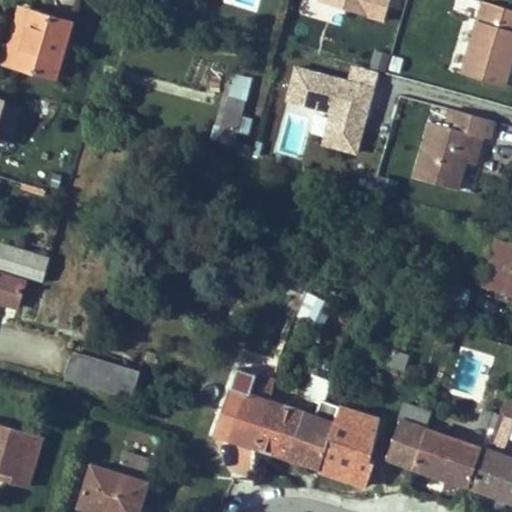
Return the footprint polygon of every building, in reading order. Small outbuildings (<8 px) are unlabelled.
[(317,0),(385,16),(389,0),(317,0)] [(504,85),(511,59),(511,9),(484,1),(463,73),(504,85)] [(14,66),(31,10),(21,7),(5,63),(14,66)] [(56,78),(72,22),(31,10),(14,66),(56,78)] [(356,151),(376,82),(295,59),(284,97),(328,109),(319,141),(356,151)] [(247,133),(250,118),(240,115),(244,101),(250,79),(236,75),(233,85),(222,126),(237,130),(247,133)] [(222,126),(233,85),(227,83),(213,139),(219,140),(222,126)] [(250,118),(254,103),(244,101),(240,115),(250,118)] [(465,160),(473,133),(483,136),(490,138),(495,121),(452,108),(447,126),(432,122),(416,177),(457,189),(465,160)] [(16,112),(4,109),(0,128),(0,130),(12,133),(16,112)] [(233,144),(237,130),(222,126),(219,140),(233,144)] [(475,163),(483,136),(473,133),(465,160),(475,163)] [(511,244),(499,240),(485,286),(511,293),(511,244)] [(0,268),(43,282),(50,259),(3,244),(0,252),(0,268)] [(301,293),(307,279),(284,269),(278,283),(301,293)] [(0,301),(17,307),(25,282),(0,273),(0,301)] [(466,305),(470,290),(438,281),(433,296),(434,296),(466,305)] [(461,323),(466,305),(434,296),(430,313),(461,323)] [(322,326),(333,305),(318,298),(308,320),(322,326)] [(404,370),(409,357),(393,350),(388,364),(404,370)] [(136,381),(139,371),(73,351),(65,378),(131,397),(132,396),(140,398),(144,384),(136,381)] [(270,401),(275,381),(241,369),(234,385),(247,390),(246,392),(270,401)] [(326,445),(340,406),(325,401),(330,388),(330,387),(333,381),(312,374),(304,398),(320,404),(315,417),(304,413),(304,412),(270,401),(254,447),(307,465),(319,469),(327,446),(326,445)] [(338,390),(340,384),(333,381),(330,387),(338,390)] [(254,447),(270,401),(246,392),(247,390),(234,385),(213,433),(254,447)] [(340,406),(345,394),(330,388),(325,401),(340,406)] [(511,501),(511,458),(509,457),(500,454),(511,424),(511,395),(510,394),(502,415),(500,414),(472,486),(511,501)] [(413,466),(426,428),(432,411),(405,402),(399,422),(386,456),(413,466)] [(371,461),(372,417),(340,406),(326,445),(327,446),(319,469),(338,475),(349,479),(367,485),(375,462),(371,461)] [(489,427),(495,412),(484,408),(479,423),(489,427)] [(28,485),(42,438),(0,425),(0,469),(1,470),(9,472),(7,479),(28,485)] [(470,485),(482,448),(426,428),(413,466),(439,476),(470,485)] [(239,445),(229,471),(244,477),(255,452),(239,445)] [(144,481),(151,459),(124,451),(117,473),(144,481)] [(110,511),(138,511),(148,482),(144,481),(117,473),(93,465),(80,506),(99,511),(100,511),(101,509),(110,511)] [(0,476),(7,479),(9,472),(1,470),(0,474),(0,476)]
